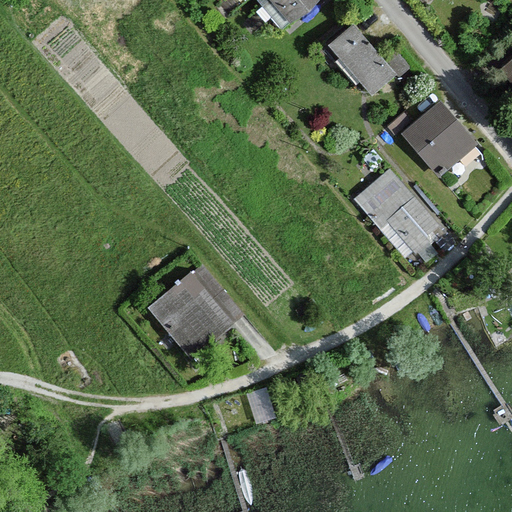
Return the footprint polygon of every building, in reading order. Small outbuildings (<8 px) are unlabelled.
[(267,0),(290,26),(320,0),(267,0)] [(352,25),(327,47),(370,96),(395,75),(352,25)] [(511,59),(502,68),(511,79),(511,59)] [(469,142),(436,104),(400,136),(433,174),(469,142)] [(404,259),(438,229),(390,173),(355,203),(404,259)] [(197,268),(148,310),(192,361),(241,319),(197,268)] [(270,385),(251,389),(256,419),(275,416),(270,385)]
